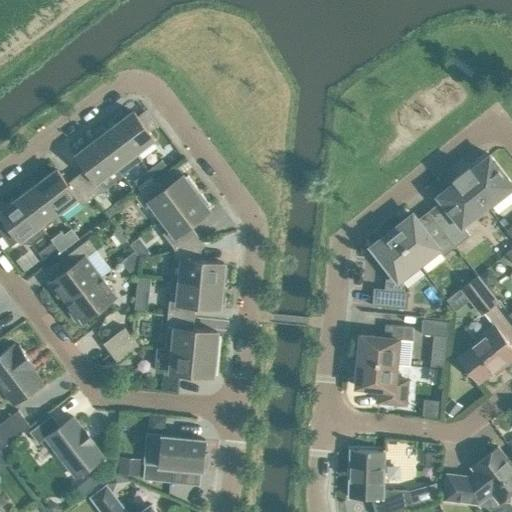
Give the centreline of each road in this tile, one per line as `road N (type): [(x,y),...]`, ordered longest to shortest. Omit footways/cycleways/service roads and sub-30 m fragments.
road 1 (residential): [(0,178),(120,87),(150,86),(252,216),(257,236),(239,412)]
road 2 (residential): [(325,419),(342,243),(478,130),(511,131)]
road 3 (residential): [(0,264),(100,395),(239,412)]
road 4 (residential): [(325,419),(458,428),(511,385)]
